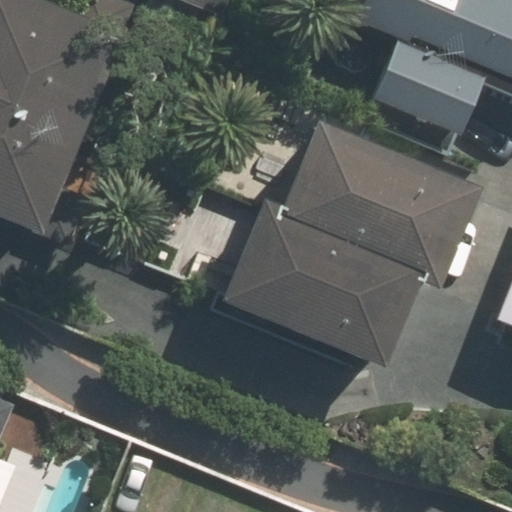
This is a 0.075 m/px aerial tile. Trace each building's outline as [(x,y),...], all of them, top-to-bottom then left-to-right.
[(80,0),(78,7),(60,0),(0,0),(0,211),(50,232),(134,31),(126,27),(137,2),(131,0),(80,0)] [(185,0),(223,16),(229,0),(185,0)] [(511,0),(353,0),(350,9),(396,28),(372,88),(457,122),(477,72),(511,86),(511,0)] [(265,190),(222,291),(384,359),(421,271),(440,279),(483,177),(322,111),(286,199),(265,190)] [(511,290),(503,312),(511,316),(511,290)] [(0,429),(11,403),(0,398),(0,429)]
